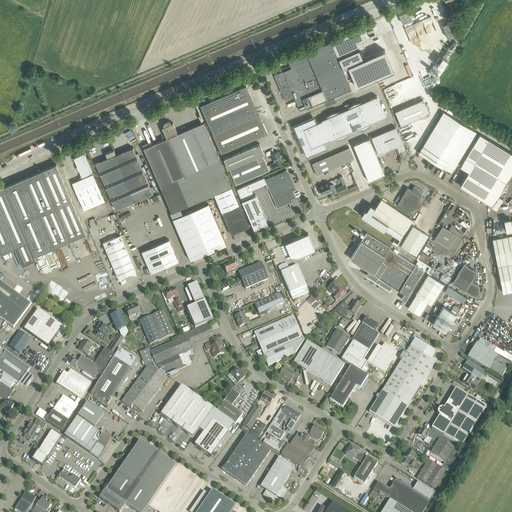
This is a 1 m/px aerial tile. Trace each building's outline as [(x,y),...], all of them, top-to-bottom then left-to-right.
[(399,14),(403,23),(412,19),(408,10),(407,10),(408,10),(399,14)] [(411,42),(437,31),(431,16),(405,27),(411,42)] [(450,21),(442,25),(448,37),(456,34),(450,21)] [(338,43),(354,88),(374,81),(358,36),(338,43)] [(439,56),(437,60),(436,61),(438,62),(436,65),(441,68),(443,64),(460,41),(456,38),(452,44),(442,58),(439,56)] [(351,88),(330,41),(306,52),(292,58),(296,66),(274,75),(285,100),(289,98),(290,99),(292,98),(291,98),(294,96),(300,110),(351,88)] [(441,70),(434,64),(431,68),(439,73),(441,70)] [(246,85),(242,87),(200,105),(212,133),(216,142),(221,153),(267,133),(248,91),(249,91),(248,88),(247,88),(246,85)] [(366,100),(371,111),(381,106),(377,96),(366,100)] [(423,99),(395,111),(401,125),(418,118),(419,118),(419,119),(429,116),(428,114),(429,114),(426,106),(423,99)] [(354,103),(359,115),(371,111),(366,100),(361,103),(360,102),(354,103)] [(344,110),(348,120),(359,115),(354,103),(348,107),(349,108),(344,110)] [(381,106),(371,111),(375,121),(386,116),(381,106)] [(332,112),(337,125),(348,120),(344,110),(338,112),(338,111),(332,112)] [(375,121),(371,111),(359,115),(364,128),(365,128),(370,124),(369,123),(375,121)] [(418,152),(430,160),(451,172),(476,131),(443,111),(418,152)] [(321,119),(322,120),(326,130),(337,125),(332,112),(326,116),(327,117),(321,119)] [(358,129),(364,128),(359,115),(348,120),(353,130),(358,128),(358,129)] [(322,120),(316,123),(314,117),(311,118),(306,120),(301,122),(297,124),(296,124),(294,126),(295,128),(294,129),(295,129),(297,133),(296,133),(297,134),(299,138),(298,139),(299,138),(300,141),(326,130),(322,120)] [(348,134),(347,133),(353,130),(348,120),(337,125),(342,137),(348,134)] [(222,166),(203,122),(177,133),(173,122),(171,123),(171,122),(170,121),(169,121),(167,121),(165,122),(164,123),(163,124),(163,126),(164,126),(161,127),(166,138),(144,148),(162,192),(171,212),(231,186),(222,166)] [(342,137),(337,125),(326,130),(330,139),(330,140),(336,138),(336,139),(342,137)] [(396,127),(371,137),(376,148),(379,156),(388,152),(386,152),(386,151),(403,143),(396,127)] [(300,141),(301,143),(300,143),(301,143),(303,148),(305,153),(306,156),(309,154),(309,155),(310,155),(309,154),(314,152),(314,153),(314,152),(319,150),(319,151),(319,150),(323,148),(324,149),(324,148),(326,147),(324,142),(330,139),(326,130),(300,141)] [(491,206),(494,207),(496,209),(503,198),(498,195),(511,172),(511,153),(479,134),(460,165),(469,171),(460,185),(492,205),(491,206)] [(369,138),(353,145),(354,147),(355,147),(356,150),(355,151),(356,151),(372,144),(369,138)] [(228,169),(229,168),(236,184),(269,170),(264,158),(266,157),(264,152),(263,152),(259,143),(252,146),(223,159),(228,169)] [(372,144),(356,151),(358,154),(357,154),(358,156),(358,157),(375,150),(372,144)] [(116,154),(113,150),(105,153),(107,158),(95,163),(116,210),(153,194),(133,147),(116,154)] [(349,147),(312,163),(316,175),(354,158),(349,147)] [(375,150),(358,157),(359,157),(359,159),(360,159),(361,162),(361,163),(377,156),(375,150)] [(281,158),(278,151),(271,154),(275,162),(270,164),(272,169),(281,165),(280,163),(282,162),(281,158)] [(82,178),(72,183),(84,211),(105,201),(93,175),(94,174),(85,153),(74,158),(77,166),(76,166),(78,170),(79,170),(82,178)] [(377,156),(361,163),(363,166),(363,167),(363,168),(363,169),(380,162),(377,156)] [(380,162),(363,169),(364,169),(366,174),(366,175),(367,175),(368,178),(368,179),(369,181),(379,176),(384,174),(384,175),(385,174),(380,162)] [(0,253),(0,254),(10,250),(14,248),(22,266),(33,261),(36,259),(35,256),(86,233),(56,165),(56,164),(40,171),(39,171),(30,175),(23,178),(5,186),(0,188),(0,253)] [(291,190),(294,189),(286,170),(265,179),(273,199),(291,191),(291,190)] [(338,187),(340,192),(348,188),(342,176),(339,177),(343,185),(338,187)] [(318,186),(322,194),(332,190),(332,189),(335,188),(334,185),(334,184),(332,184),(331,184),(330,185),(328,181),(319,186),(318,186)] [(221,212),(231,234),(249,227),(248,224),(239,204),(232,186),(214,194),(221,212)] [(245,186),(237,190),(242,201),(254,229),(267,223),(255,195),(253,196),(251,190),(248,191),(245,186)] [(420,195),(423,191),(414,186),(411,190),(407,187),(397,204),(414,215),(424,198),(420,195)] [(291,191),(273,199),(281,217),(295,211),(289,198),(292,197),(293,195),(291,191)] [(413,220),(398,210),(381,198),(375,207),(370,204),(366,210),(365,209),(361,215),(383,230),(384,229),(385,229),(396,237),(400,239),(413,220)] [(190,260),(226,244),(208,203),(172,218),(190,260)] [(128,213),(118,216),(117,213),(114,214),(116,221),(112,222),(114,226),(122,223),(120,218),(129,215),(128,213)] [(426,227),(432,229),(438,217),(432,214),(426,227)] [(511,230),(509,217),(501,218),(503,231),(511,230)] [(452,226),(451,224),(451,225),(448,229),(442,226),(434,239),(454,251),(453,251),(462,238),(464,234),(459,231),(457,230),(456,229),(454,228),(453,227),(452,226)] [(428,235),(413,226),(401,246),(416,255),(428,235)] [(366,275),(371,277),(378,282),(379,289),(387,287),(389,289),(392,286),(404,294),(401,298),(405,301),(424,270),(390,249),(390,247),(366,232),(350,258),(369,270),(366,275)] [(308,233),(285,243),(292,259),(315,249),(308,233)] [(511,234),(492,239),(503,292),(511,290),(511,234)] [(136,271),(135,270),(120,235),(103,243),(118,278),(119,278),(122,284),(124,282),(125,281),(125,280),(124,276),(130,273),(131,275),(136,276),(137,275),(135,271),(136,271)] [(141,251),(151,273),(178,261),(169,239),(141,251)] [(141,263),(137,250),(132,252),(137,265),(141,263)] [(237,271),(234,262),(224,267),(226,273),(231,271),(231,273),(237,271)] [(253,275),(241,280),(245,290),(268,280),(261,263),(249,268),(253,275)] [(287,264),(279,267),(292,299),(309,292),(297,266),(289,269),(287,264)] [(465,291),(465,290),(477,297),(480,292),(478,286),(474,283),(477,278),(476,275),(475,274),(477,272),(464,264),(452,283),(465,291)] [(238,273),(241,280),(253,275),(249,268),(238,273)] [(0,318),(14,328),(31,304),(0,281),(3,278),(0,275),(0,318)] [(428,302),(431,304),(444,284),(428,275),(407,308),(419,315),(428,302)] [(345,292),(335,282),(329,288),(336,295),(333,297),(336,300),(338,299),(345,292)] [(195,306),(187,310),(195,329),(213,321),(197,284),(188,288),(195,306)] [(282,293),(284,293),(282,286),(274,288),(276,292),(278,291),(281,298),(284,297),(282,293)] [(175,288),(164,293),(168,301),(172,299),(174,302),(174,303),(177,309),(179,313),(184,311),(183,307),(183,306),(180,300),(178,296),(175,288)] [(259,314),(280,305),(275,295),(255,304),(259,314)] [(350,308),(346,306),(340,311),(346,315),(348,311),(355,315),(361,305),(354,301),(350,308)] [(141,314),(137,306),(131,309),(130,308),(126,310),(129,318),(136,314),(137,316),(141,314)] [(443,306),(432,323),(445,331),(456,314),(443,306)] [(237,315),(235,317),(239,327),(251,322),(248,317),(246,318),(243,312),(245,312),(243,307),(234,310),(235,312),(235,311),(235,312),(237,315)] [(159,313),(143,320),(140,321),(150,345),(173,334),(162,308),(158,310),(159,313)] [(37,309),(22,329),(35,338),(49,317),(37,309)] [(120,310),(110,314),(117,332),(127,328),(120,310)] [(293,316),(254,333),(264,355),(263,356),(268,367),(295,355),(304,341),(293,316)] [(49,317),(35,338),(47,346),(61,326),(49,317)] [(375,332),(378,326),(368,320),(368,319),(368,318),(367,318),(366,318),(365,318),(351,341),(353,342),(341,360),(348,364),(359,371),(361,373),(367,363),(363,361),(379,335),(375,332)] [(96,331),(94,334),(100,338),(101,339),(103,335),(107,328),(100,323),(96,331)] [(19,354),(30,339),(20,331),(9,347),(19,354)] [(339,356),(349,340),(337,332),(326,348),(339,356)] [(193,350),(186,334),(171,340),(172,343),(150,352),(149,349),(139,353),(145,367),(148,362),(166,375),(167,375),(191,365),(191,363),(189,356),(192,355),(191,351),(193,350)] [(124,339),(118,335),(112,346),(117,349),(124,339)] [(410,346),(369,412),(394,428),(436,362),(431,359),(435,352),(415,339),(410,346)] [(84,341),(78,350),(87,356),(89,352),(88,352),(92,346),(84,341)] [(212,346),(210,343),(205,345),(207,351),(210,349),(212,352),(213,352),(215,357),(224,353),(221,346),(222,346),(221,342),(212,346)] [(307,342),(293,363),(331,387),(344,365),(307,342)] [(477,343),(468,358),(489,371),(489,369),(502,377),(510,364),(497,357),(498,356),(477,343)] [(384,373),(397,352),(384,344),(371,365),(384,373)] [(76,369),(77,368),(96,380),(99,375),(100,376),(114,354),(105,348),(94,364),(82,356),(77,363),(75,361),(73,361),(70,365),(76,369)] [(114,358),(102,376),(119,387),(136,360),(119,349),(114,358)] [(27,373),(30,369),(4,352),(0,358),(0,374),(14,384),(17,386),(18,384),(25,389),(34,378),(27,373)] [(329,400),(330,400),(342,408),(356,387),(360,389),(368,377),(361,373),(359,371),(348,364),(341,360),(350,366),(329,400)] [(485,371),(468,360),(462,369),(479,380),(485,371)] [(122,402),(131,409),(133,406),(142,413),(167,379),(165,377),(166,375),(148,362),(145,367),(146,369),(122,402)] [(279,376),(290,382),(292,379),(297,381),(300,376),(285,367),(279,376)] [(237,384),(244,378),(245,377),(237,369),(236,368),(230,374),(227,377),(234,383),(235,382),(237,384)] [(91,384),(70,371),(68,375),(64,372),(56,384),(60,387),(78,398),(81,400),(91,384)] [(15,404),(9,400),(7,399),(15,389),(11,387),(14,384),(0,374),(0,396),(6,401),(1,408),(8,413),(15,404)] [(475,381),(467,375),(462,383),(470,388),(471,388),(474,390),(476,386),(473,384),(475,381)] [(91,394),(100,400),(108,405),(119,387),(102,376),(91,394)] [(236,386),(231,390),(232,391),(217,412),(234,425),(235,425),(243,415),(232,407),(245,389),(244,389),(243,391),(237,384),(235,382),(234,383),(236,386)] [(182,386),(167,406),(179,414),(193,395),(182,386)] [(486,407),(475,400),(468,396),(456,389),(444,408),(442,408),(439,408),(437,412),(438,414),(439,415),(431,429),(443,436),(444,436),(462,447),(486,407)] [(269,394),(265,392),(260,401),(268,407),(274,398),(268,395),(269,394)] [(204,402),(193,395),(179,414),(172,424),(183,431),(204,402)] [(75,403),(70,400),(63,396),(53,411),(68,421),(74,411),(78,405),(75,403)] [(204,402),(183,431),(193,439),(214,410),(204,402)] [(104,452),(105,449),(97,443),(102,435),(98,432),(98,431),(95,429),(104,415),(100,412),(87,403),(77,417),(64,436),(98,459),(103,452),(104,452)] [(260,441),(263,443),(268,434),(280,441),(285,434),(277,429),(285,416),(291,419),(286,428),(287,428),(291,430),(291,431),(301,415),(300,415),(300,416),(286,407),(286,406),(283,405),(260,441)] [(160,415),(161,415),(172,424),(179,414),(167,406),(160,415)] [(40,409),(36,415),(61,432),(68,421),(53,411),(50,416),(40,409)] [(243,425),(241,429),(247,433),(257,440),(266,426),(256,420),(260,414),(252,409),(243,425)] [(203,433),(195,445),(195,446),(201,450),(200,450),(204,453),(205,453),(210,456),(210,457),(211,457),(229,433),(234,425),(217,412),(214,410),(199,430),(203,433)] [(25,435),(24,437),(29,441),(31,439),(34,440),(37,435),(35,433),(38,428),(39,426),(42,422),(37,419),(33,425),(31,424),(24,434),(25,435)] [(319,439),(325,431),(321,429),(320,430),(315,426),(310,434),(319,439)] [(427,444),(432,436),(421,429),(417,435),(425,440),(424,441),(427,444)] [(46,458),(59,436),(51,431),(38,452),(46,458)] [(263,443),(278,453),(284,444),(280,441),(268,434),(263,443)] [(305,434),(302,440),(307,443),(310,437),(305,434)] [(97,443),(105,449),(111,441),(102,435),(97,443)] [(239,445),(251,454),(258,443),(246,435),(239,445)] [(315,448),(307,443),(302,440),(296,436),(290,446),(287,444),(281,454),(302,468),(308,459),(309,459),(310,457),(309,457),(315,448)] [(460,451),(440,438),(430,454),(445,463),(442,468),(447,471),(460,451)] [(99,498),(110,506),(118,511),(119,511),(125,504),(136,511),(144,511),(176,466),(140,441),(109,486),(108,485),(99,498)] [(251,454),(263,462),(270,452),(258,443),(251,454)] [(248,459),(251,454),(239,445),(236,450),(248,459)] [(350,448),(346,454),(354,459),(362,464),(367,458),(358,453),(359,451),(351,446),(350,448)] [(244,463),(248,459),(236,450),(232,455),(244,463)] [(415,455),(408,450),(403,457),(407,459),(404,463),(413,468),(416,463),(412,461),(415,455)] [(260,467),(263,462),(251,454),(248,459),(260,467)] [(241,468),(244,463),(232,455),(229,460),(241,468)] [(362,464),(354,478),(364,485),(378,463),(367,457),(367,458),(362,464)] [(266,491),(263,495),(263,496),(266,498),(267,498),(269,499),(269,500),(273,502),(274,503),(275,503),(276,503),(277,503),(278,503),(279,503),(279,502),(280,502),(280,501),(281,501),(281,500),(282,499),(281,499),(282,497),(283,497),(287,491),(287,490),(282,487),(295,468),(279,458),(260,487),(266,491)] [(244,463),(257,472),(260,467),(248,459),(244,463)] [(238,473),(241,468),(229,460),(226,465),(232,469),(238,473)] [(329,463),(339,470),(341,467),(331,460),(329,463)] [(445,472),(427,461),(417,479),(425,484),(434,489),(445,472)] [(253,477),(257,472),(244,463),(241,468),(253,477)] [(228,474),(232,469),(226,465),(222,470),(228,474)] [(250,482),(253,477),(241,468),(238,473),(244,478),(250,482)] [(228,474),(234,478),(238,473),(232,469),(228,474)] [(81,481),(64,470),(59,478),(75,490),(81,481)] [(238,473),(234,478),(240,482),(244,478),(238,473)] [(250,482),(244,478),(240,482),(246,487),(250,482)] [(400,483),(396,480),(392,486),(389,490),(378,483),(369,496),(374,499),(377,494),(384,498),(384,497),(389,500),(381,511),(423,511),(430,501),(435,493),(418,482),(413,490),(400,483)] [(198,511),(234,511),(233,511),(232,511),(235,507),(212,491),(198,511)] [(26,493),(15,509),(18,511),(27,511),(36,499),(26,493)] [(38,502),(35,507),(39,509),(38,511),(39,511),(49,511),(51,510),(49,509),(51,505),(47,502),(46,504),(45,503),(47,499),(43,497),(39,502),(38,502)] [(347,511),(333,503),(328,511),(327,511),(322,509),(320,511),(347,511)]
